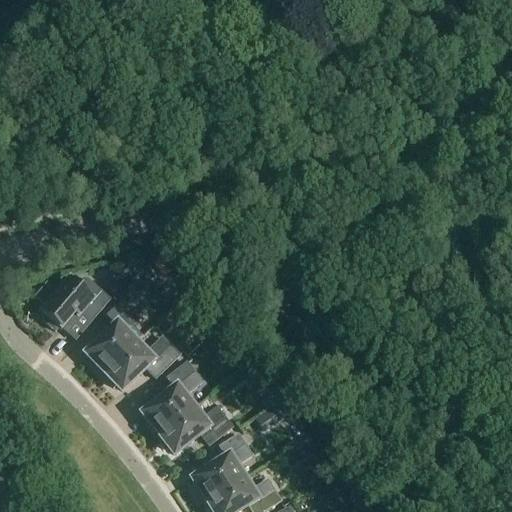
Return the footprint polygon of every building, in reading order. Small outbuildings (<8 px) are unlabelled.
[(229,28),(227,15),(218,17),(219,30),(229,28)] [(255,38),(254,29),(229,31),(230,41),(255,38)] [(45,321),(42,324),(55,334),(57,331),(60,334),(74,318),(77,321),(81,318),(90,326),(109,303),(86,284),(78,293),(69,284),(68,286),(64,283),(54,294),(46,288),(36,300),(47,310),(41,317),(45,321)] [(90,367),(102,379),(136,346),(126,336),(138,323),(122,306),(101,326),(109,335),(109,338),(87,358),(93,364),(90,367)] [(207,340),(217,330),(209,322),(199,332),(207,340)] [(232,352),(219,335),(206,345),(219,362),(232,352)] [(136,346),(102,379),(113,391),(116,388),(122,394),(143,373),(147,374),(155,382),(179,359),(162,342),(146,357),(136,346)] [(146,427),(156,440),(193,411),(184,400),(201,386),(186,367),(160,387),(168,397),(167,400),(144,418),(149,425),(146,427)] [(274,408),(274,402),(271,398),(266,398),(262,401),(262,406),(264,410),(269,411),(274,408)] [(193,411),(156,440),(166,453),(169,451),(174,457),(198,440),(201,440),(209,449),(232,431),(217,412),(203,423),(193,411)] [(195,493),(204,507),(244,482),(236,469),(251,460),(238,439),(213,455),(220,465),(219,468),(194,484),(198,491),(195,493)] [(244,482),(204,507),(207,511),(242,511),(245,510),(249,511),(269,511),(280,505),(267,484),(252,494),(244,482)]
